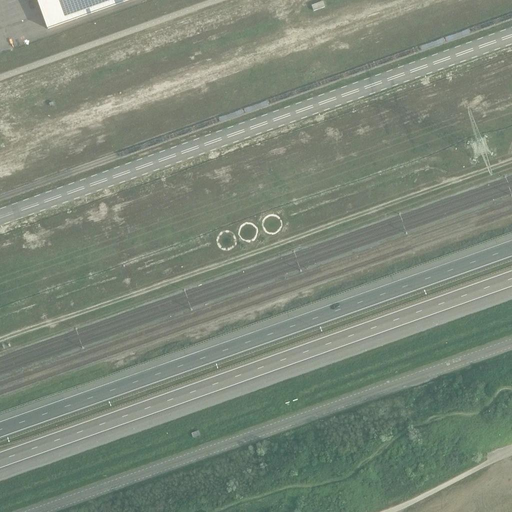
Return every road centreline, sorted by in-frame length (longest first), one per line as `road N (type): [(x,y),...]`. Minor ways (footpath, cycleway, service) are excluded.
road 1 (unclassified): [(0,217),(511,35)]
road 2 (trunk): [(0,460),(511,278)]
road 3 (trunk): [(511,248),(0,430)]
road 4 (unclassified): [(38,511),(511,344)]
